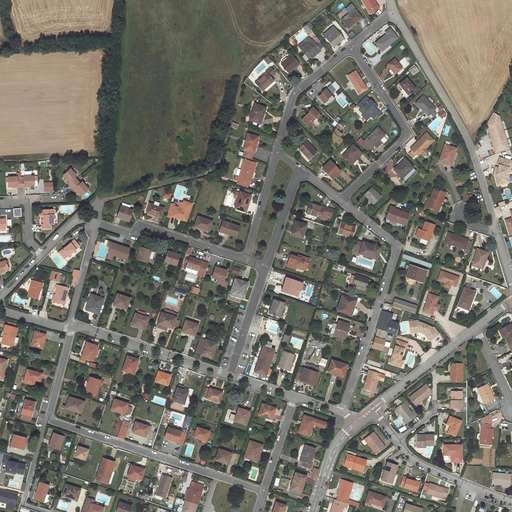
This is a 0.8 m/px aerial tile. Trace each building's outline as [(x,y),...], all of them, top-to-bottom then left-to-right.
[(374,0),(362,0),(370,13),(379,8),(374,0)] [(348,28),(356,21),(355,20),(357,18),(358,20),(361,17),(354,9),(341,20),(348,28)] [(333,47),(343,38),(333,26),(328,30),(332,34),(326,39),(333,47)] [(391,29),(375,42),(382,51),(398,37),(391,29)] [(298,46),(304,54),(306,52),(311,58),(321,50),(312,40),(307,44),(304,41),(298,46)] [(291,55),(281,63),(288,72),(299,64),(291,55)] [(394,59),(388,65),(395,74),(402,68),(394,59)] [(266,73),(255,83),(262,91),(274,80),(271,77),(275,73),(270,68),(265,72),(266,73)] [(355,71),(348,76),(359,93),(366,88),(355,71)] [(399,84),(404,90),(408,95),(415,89),(406,78),(399,84)] [(322,93),(318,97),(326,106),(330,102),(327,99),(334,93),(329,87),(326,89),(321,93),(322,93)] [(428,115),(430,114),(433,111),(435,108),(423,96),(416,103),(428,115)] [(363,107),(367,110),(371,114),(370,116),(373,119),(379,112),(375,108),(377,106),(374,103),(370,100),(363,107)] [(255,104),(249,119),(260,123),(265,108),(255,104)] [(309,112),(301,120),(309,128),(321,116),(312,107),(308,111),(309,112)] [(499,116),(493,112),(486,125),(495,154),(509,149),(499,116)] [(371,148),(374,145),(379,140),(384,134),(378,128),(364,141),(371,148)] [(433,140),(426,133),(410,149),(412,151),(409,154),(412,157),(415,154),(417,156),(421,152),(425,148),(433,140)] [(247,134),(243,149),(254,152),(258,137),(247,134)] [(301,144),(298,148),(309,159),(316,152),(306,141),(307,140),(305,137),(299,141),(301,144)] [(353,145),(342,156),(351,164),(362,154),(353,145)] [(439,161),(449,164),(452,155),(453,156),(456,149),(445,145),(439,161)] [(497,174),(495,175),(498,185),(508,182),(506,177),(508,172),(510,172),(511,165),(511,164),(509,164),(510,160),(501,158),(499,165),(500,165),(499,168),(497,174)] [(239,177),(238,180),(249,184),(250,180),(248,179),(249,175),(251,176),(256,163),(245,159),(239,177)] [(401,162),(393,169),(402,177),(404,179),(407,180),(415,171),(414,170),(412,167),(413,167),(406,160),(402,163),(401,162)] [(330,161),(322,168),(332,179),(340,171),(330,161)] [(67,183),(70,186),(73,190),(74,188),(78,192),(81,195),(88,189),(81,182),(79,184),(74,178),(76,176),(69,169),(62,175),(69,182),(67,183)] [(24,180),(20,180),(16,180),(16,177),(7,178),(7,187),(12,187),(16,187),(17,188),(24,188),(24,186),(29,186),(33,186),(33,176),(23,177),(24,180)] [(371,187),(364,194),(374,204),(381,197),(371,187)] [(440,205),(445,192),(434,189),(431,198),(428,197),(424,207),(440,212),(442,207),(441,206),(440,205)] [(240,192),(235,208),(245,211),(251,195),(240,192)] [(160,217),(161,217),(163,209),(163,208),(158,206),(159,203),(158,202),(155,201),(154,202),(153,204),(149,203),(146,213),(160,217)] [(170,203),(166,216),(171,218),(171,216),(186,221),(191,206),(182,203),(179,202),(177,207),(175,206),(175,205),(170,203)] [(315,215),(320,217),(321,217),(322,214),(327,215),(328,215),(330,209),(324,206),(324,207),(309,203),(306,212),(310,214),(308,215),(311,218),(312,218),(314,217),(315,215)] [(120,206),(117,217),(129,221),(132,210),(120,206)] [(390,206),(386,218),(405,225),(408,214),(394,209),(394,207),(390,206)] [(42,220),(42,224),(40,224),(41,229),(49,228),(49,224),(52,224),(51,210),(39,210),(40,216),(42,215),(42,220)] [(198,217),(194,226),(209,231),(212,221),(198,217)] [(337,219),(334,227),(338,229),(338,231),(337,233),(352,237),(356,227),(341,222),(341,221),(337,219)] [(222,221),(219,231),(226,234),(235,237),(237,233),(238,230),(239,226),(222,221)] [(293,229),(291,234),(302,238),(306,225),(296,221),(294,229),(293,229)] [(418,231),(416,236),(429,241),(434,225),(425,222),(422,230),(421,232),(418,231)] [(448,233),(445,242),(451,244),(464,249),(469,250),(472,242),(467,240),(468,240),(448,233)] [(74,240),(59,252),(64,259),(80,246),(74,240)] [(363,241),(359,253),(376,259),(380,247),(363,241)] [(110,247),(108,253),(126,259),(129,249),(112,243),(110,247)] [(146,262),(148,258),(150,251),(140,247),(136,259),(146,262)] [(471,265),(480,268),(483,260),(485,260),(488,252),(477,249),(471,265)] [(168,250),(164,262),(176,266),(180,254),(168,250)] [(403,253),(401,257),(430,268),(432,264),(403,253)] [(296,269),(296,267),(297,265),(303,267),(304,267),(307,268),(309,259),(297,255),(297,257),(290,254),(286,266),(296,269)] [(188,263),(185,270),(203,277),(208,263),(190,257),(189,259),(187,258),(185,262),(188,263)] [(0,272),(4,271),(8,270),(5,261),(0,262),(0,272)] [(410,266),(406,277),(423,282),(426,271),(410,266)] [(227,271),(215,267),(212,277),(223,281),(227,271)] [(48,279),(57,282),(60,273),(51,270),(48,279)] [(451,285),(456,286),(460,277),(442,271),(439,280),(446,283),(451,285)] [(353,283),(353,284),(366,288),(366,286),(369,287),(371,281),(355,275),(355,277),(354,280),(353,283)] [(294,296),(298,297),(299,292),(296,291),(297,290),(300,291),(303,283),(286,277),(282,292),(293,295),(295,295),(294,296)] [(29,289),(27,296),(37,299),(42,282),(29,279),(27,287),(28,289),(29,289)] [(235,279),(230,294),(241,297),(242,298),(247,283),(235,279)] [(57,289),(56,294),(54,301),(64,304),(69,288),(57,284),(55,289),(57,289)] [(464,289),(458,305),(466,309),(470,299),(472,300),(474,292),(469,290),(464,289)] [(347,292),(345,297),(356,300),(357,296),(347,292)] [(117,294),(114,304),(122,306),(122,307),(126,309),(130,298),(117,294)] [(230,294),(228,298),(240,302),(241,297),(230,294)] [(436,304),(438,296),(429,294),(424,311),(433,314),(434,309),(436,304)] [(91,295),(86,309),(98,313),(103,299),(91,295)] [(356,309),(355,308),(353,307),(356,300),(345,297),(341,296),(337,310),(351,315),(352,313),(353,313),(355,312),(356,310),(356,309)] [(274,299),(269,313),(279,317),(284,303),(274,299)] [(392,306),(412,312),(414,305),(394,299),(392,306)] [(135,314),(131,324),(136,326),(137,325),(144,328),(148,318),(144,317),(146,313),(138,311),(137,314),(135,314)] [(162,312),(158,322),(168,325),(167,326),(173,328),(173,325),(178,327),(180,321),(175,320),(176,317),(162,312)] [(382,312),(381,318),(390,321),(391,315),(382,312)] [(390,321),(381,318),(378,328),(387,331),(394,333),(396,334),(399,324),(390,321)] [(185,320),(182,331),(186,333),(187,332),(195,334),(198,324),(185,320)] [(418,320),(409,321),(410,330),(419,329),(420,331),(425,333),(427,332),(432,339),(439,333),(434,326),(433,326),(431,328),(428,324),(424,323),(419,323),(418,321),(418,320)] [(333,323),(330,334),(344,338),(349,324),(338,321),(337,324),(333,323)] [(511,328),(510,324),(501,329),(505,337),(511,351),(511,328)] [(6,334),(3,344),(12,346),(17,328),(15,328),(7,326),(5,325),(3,334),(4,334),(6,334)] [(378,328),(375,337),(385,340),(387,331),(378,328)] [(34,332),(31,345),(42,348),(45,335),(34,332)] [(375,337),(373,346),(382,349),(385,340),(375,337)] [(205,341),(200,339),(196,352),(201,353),(201,354),(211,357),(214,348),(215,348),(216,343),(206,340),(205,341)] [(397,340),(389,363),(398,365),(400,364),(401,361),(400,359),(404,348),(406,347),(407,343),(397,340)] [(84,352),(82,357),(93,361),(98,346),(88,343),(85,352),(84,352)] [(261,353),(259,357),(270,361),(274,349),(265,347),(263,353),(261,353)] [(290,370),(291,367),(290,366),(291,363),(293,355),(283,351),(278,367),(290,370)] [(128,356),(123,371),(133,375),(135,370),(134,370),(138,359),(128,356)] [(258,363),(255,372),(265,376),(270,361),(259,357),(257,363),(258,363)] [(332,360),(328,371),(343,376),(347,365),(332,360)] [(300,380),(307,382),(309,381),(315,383),(318,373),(317,373),(319,368),(306,364),(305,368),(303,368),(299,367),(295,378),(300,380)] [(450,373),(450,381),(461,381),(461,364),(452,364),(452,371),(453,371),(453,373),(450,373)] [(34,384),(35,379),(36,376),(41,378),(42,373),(27,370),(24,382),(34,384)] [(368,370),(363,389),(375,393),(378,380),(383,382),(385,375),(368,370)] [(159,372),(156,381),(168,385),(171,375),(163,373),(163,374),(159,372)] [(89,381),(87,389),(86,390),(92,392),(97,393),(101,381),(90,377),(89,381)] [(409,397),(415,405),(421,401),(426,397),(426,396),(425,395),(427,393),(427,392),(430,390),(426,384),(409,397)] [(487,384),(477,389),(484,403),(494,398),(487,384)] [(178,388),(174,400),(184,404),(186,399),(185,398),(187,391),(183,390),(178,388)] [(209,389),(207,398),(219,402),(222,393),(214,390),(214,391),(209,389)] [(451,401),(451,408),(461,408),(461,391),(453,391),(453,401),(452,401),(451,401)] [(70,397),(66,407),(76,410),(76,411),(81,412),(84,402),(70,397)] [(25,399),(21,413),(31,415),(34,402),(25,399)] [(111,409),(120,412),(120,411),(125,413),(128,403),(115,399),(111,409)] [(414,409),(406,400),(405,401),(412,410),(414,409)] [(414,409),(412,410),(411,412),(403,402),(396,408),(404,419),(403,420),(406,423),(417,414),(414,409)] [(263,404),(259,415),(267,417),(268,417),(272,418),(275,408),(263,404)] [(236,416),(235,421),(246,424),(250,412),(239,409),(237,416),(236,416)] [(489,414),(482,417),(482,423),(491,424),(491,414),(489,414)] [(304,416),(298,433),(309,436),(314,421),(309,419),(310,418),(304,416)] [(451,426),(448,433),(455,436),(461,421),(450,417),(447,424),(451,426)] [(123,420),(116,437),(123,440),(129,422),(123,420)] [(133,432),(142,435),(142,434),(146,435),(149,426),(136,422),(133,432)] [(491,424),(482,423),(481,426),(480,443),(489,444),(490,437),(491,429),(490,429),(491,424)] [(207,440),(210,430),(198,426),(196,431),(193,430),(191,436),(194,437),(202,440),(202,439),(207,440)] [(168,427),(165,438),(178,442),(181,431),(168,427)] [(373,432),(372,433),(379,443),(380,442),(373,432)] [(53,433),(49,446),(60,449),(64,436),(53,433)] [(372,433),(364,439),(375,454),(384,447),(380,442),(379,443),(372,433)] [(11,442),(10,444),(11,444),(11,446),(23,449),(26,438),(14,435),(12,442),(11,442)] [(417,437),(417,447),(425,447),(425,445),(433,445),(433,435),(425,435),(425,437),(417,437)] [(250,441),(245,456),(250,458),(251,457),(252,457),(252,459),(257,461),(262,445),(250,441)] [(444,455),(451,455),(455,455),(455,461),(461,461),(461,445),(444,445),(444,455)] [(79,446),(76,456),(85,459),(88,450),(84,449),(85,448),(79,446)] [(305,446),(300,461),(304,462),(303,465),(311,468),(312,464),(310,464),(315,449),(305,446)] [(219,449),(216,460),(220,461),(221,460),(228,463),(232,453),(219,449)] [(0,451),(0,461),(7,464),(6,471),(9,472),(8,474),(14,475),(15,470),(24,472),(25,465),(8,461),(10,455),(0,451)] [(347,455),(344,464),(355,467),(355,469),(362,471),(365,460),(347,455)] [(104,459),(97,479),(108,483),(115,462),(104,459)] [(387,462),(385,470),(386,470),(383,481),(391,483),(397,465),(387,462)] [(130,475),(129,479),(137,481),(138,478),(141,479),(144,469),(132,465),(128,475),(130,475)] [(295,473),(288,494),(297,497),(302,482),(304,483),(306,476),(295,473)] [(492,484),(502,485),(509,486),(510,475),(492,473),(492,484)] [(163,499),(166,497),(171,482),(170,481),(171,478),(170,477),(165,475),(163,475),(157,494),(155,494),(155,496),(155,498),(161,499),(163,499)] [(403,476),(400,485),(404,486),(403,487),(416,491),(419,483),(406,479),(407,478),(403,476)] [(346,498),(347,499),(352,483),(341,480),(340,483),(341,484),(337,495),(338,496),(346,498)] [(40,482),(35,499),(44,502),(49,485),(41,482),(40,482)] [(194,511),(204,486),(193,482),(184,508),(180,507),(179,510),(183,511),(182,511),(194,511)] [(427,490),(426,493),(442,498),(443,496),(446,497),(448,489),(445,488),(444,489),(437,487),(438,486),(429,484),(429,485),(424,483),(423,489),(427,490)] [(66,484),(63,495),(73,498),(72,498),(77,500),(81,489),(66,484)] [(1,490),(0,492),(0,501),(8,504),(7,508),(14,510),(18,494),(1,490)] [(368,491),(365,503),(370,504),(370,503),(383,506),(386,497),(368,491)] [(83,511),(86,511),(101,511),(103,507),(94,504),(95,500),(87,498),(83,511)] [(344,503),(337,500),(334,499),(331,510),(332,510),(331,511),(330,511),(340,511),(343,506),(346,507),(347,504),(344,503)] [(120,502),(116,511),(130,511),(132,506),(131,506),(124,504),(120,502)] [(276,502),(273,510),(274,510),(273,511),(283,511),(286,505),(276,502)]
